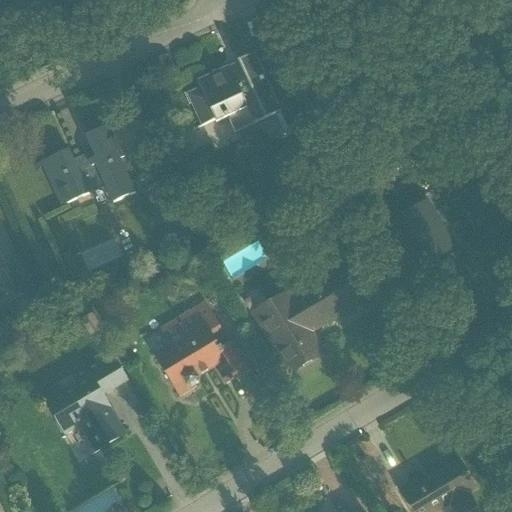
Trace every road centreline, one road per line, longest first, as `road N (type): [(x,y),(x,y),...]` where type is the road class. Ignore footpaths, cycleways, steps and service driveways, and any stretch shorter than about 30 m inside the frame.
road 1 (residential): [(511,318),(191,511)]
road 2 (residential): [(0,104),(215,0)]
